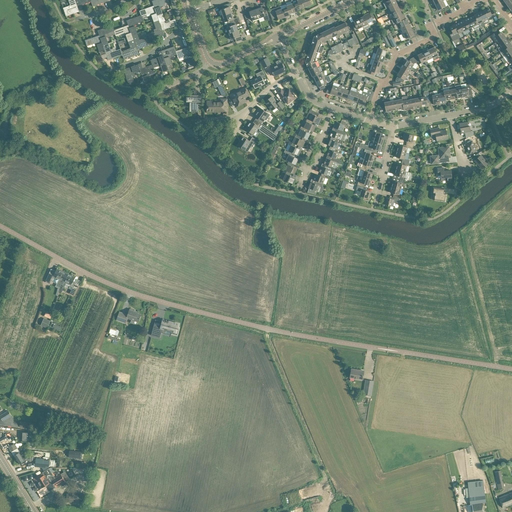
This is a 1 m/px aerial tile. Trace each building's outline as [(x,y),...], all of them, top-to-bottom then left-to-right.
[(79,11),(77,6),(74,0),(69,0),(71,5),(63,8),(66,16),(74,13),(74,12),(78,11),(79,11)] [(164,3),(169,1),(168,0),(156,0),(152,1),(154,6),(157,16),(162,14),(160,7),(165,5),(164,3)] [(295,12),(301,10),(297,0),(298,2),(292,4),(295,12)] [(300,9),(305,7),(303,0),(298,0),(297,0),(301,10),(300,9)] [(443,1),(435,5),(438,10),(444,7),(446,6),(443,1)] [(223,16),(232,13),(230,7),(231,6),(230,3),(221,6),(222,9),(221,10),(223,16)] [(392,13),(401,8),(400,6),(398,6),(397,3),(389,7),(392,13)] [(268,15),(266,10),(264,4),(261,5),(261,7),(255,9),(258,18),(268,15)] [(290,14),(295,12),(292,4),(286,6),(287,7),(286,7),(289,16),(290,15),(290,14)] [(159,20),(157,16),(154,6),(149,8),(149,7),(139,11),(141,15),(141,16),(146,15),(147,17),(151,15),(154,22),(159,20)] [(275,10),(269,12),(270,15),(276,13),(278,17),(278,19),(284,18),(281,9),(280,6),(275,8),(275,10)] [(286,7),(281,9),(284,18),(289,16),(286,7)] [(394,18),(402,14),(401,11),(402,10),(401,8),(392,13),(394,18)] [(252,20),(258,18),(255,9),(249,11),(249,10),(245,11),(248,18),(251,17),(252,20)] [(484,10),(483,10),(489,21),(493,18),(492,17),(496,16),(493,10),(490,11),(489,9),(487,10),(486,9),(484,10)] [(479,13),(484,25),(489,22),(489,21),(483,10),(481,11),(481,12),(479,13)] [(372,24),(377,22),(375,18),(373,19),(369,12),(364,15),(369,26),(373,25),(372,24)] [(232,13),(223,16),(225,22),(227,22),(228,24),(234,22),(233,19),(234,19),(232,13)] [(476,13),(474,15),(480,27),(481,26),(482,27),(484,26),(484,25),(479,13),(477,15),(476,13)] [(177,25),(175,19),(170,21),(169,19),(165,20),(162,14),(157,16),(159,20),(162,30),(164,35),(162,30),(167,28),(177,25)] [(405,16),(403,16),(402,14),(394,18),(395,18),(391,19),(394,25),(406,19),(406,18),(405,16)] [(143,21),(141,16),(141,15),(132,19),(127,21),(127,20),(127,21),(128,26),(132,35),(137,33),(134,24),(143,21)] [(359,19),(363,27),(364,30),(370,27),(369,26),(364,15),(362,16),(362,17),(359,19)] [(472,17),(469,18),(475,30),(480,27),(474,15),(473,15),(471,16),(472,17)] [(472,31),(475,30),(469,18),(467,20),(466,18),(464,19),(471,32),(472,32),(472,31)] [(358,29),(363,27),(359,19),(356,20),(355,19),(353,20),(354,23),(352,24),(356,32),(359,31),(358,29)] [(406,19),(394,25),(395,24),(397,30),(399,29),(401,28),(409,24),(406,19)] [(470,32),(471,32),(464,19),(461,21),(462,22),(460,23),(464,31),(469,29),(470,32)] [(164,35),(162,30),(159,20),(154,22),(156,29),(154,30),(155,32),(148,34),(149,39),(150,40),(159,36),(164,34),(164,35)] [(228,27),(227,27),(229,33),(229,34),(238,30),(236,24),(235,25),(234,22),(228,24),(228,27)] [(349,30),(347,26),(345,22),(340,25),(344,33),(349,30)] [(464,31),(460,23),(457,24),(457,23),(454,24),(459,34),(461,37),(463,36),(462,36),(465,34),(463,31),(464,31)] [(404,33),(412,29),(409,24),(401,28),(404,33)] [(451,30),(448,32),(453,41),(457,39),(456,38),(459,37),(459,38),(461,37),(459,34),(454,24),(451,25),(452,27),(450,28),(451,30)] [(114,31),(114,30),(112,25),(103,29),(98,31),(100,36),(103,45),(108,43),(106,36),(111,34),(110,33),(114,31)] [(338,36),(344,33),(340,25),(337,27),(336,26),(334,27),(338,36)] [(133,40),(132,35),(128,26),(124,27),(114,30),(114,31),(116,36),(125,33),(128,42),(133,40)] [(339,38),(338,36),(334,27),(331,28),(330,27),(328,28),(333,37),(334,40),(339,38)] [(327,40),(333,37),(328,28),(326,30),(326,31),(323,32),(327,40)] [(404,33),(401,35),(404,40),(414,35),(412,30),(412,29),(404,33)] [(236,41),(243,39),(242,36),(240,36),(238,30),(229,34),(231,40),(235,38),(236,41)] [(322,42),(327,40),(323,32),(318,35),(322,42)] [(497,42),(505,36),(503,34),(502,34),(500,32),(498,34),(496,32),(491,35),(497,42)] [(144,38),(140,40),(137,33),(132,35),(133,40),(137,49),(142,47),(142,48),(151,44),(150,40),(149,39),(145,41),(144,38)] [(321,45),(322,42),(318,35),(314,36),(314,37),(321,45)] [(106,54),(103,45),(100,36),(95,37),(85,40),(87,46),(92,44),(94,43),(98,46),(100,52),(101,56),(106,54)] [(498,48),(507,42),(505,39),(506,38),(505,36),(497,42),(495,44),(498,48)] [(320,47),(321,45),(314,37),(313,39),(312,39),(312,41),(313,41),(312,44),(322,48),(320,47)] [(353,38),(347,40),(350,47),(356,44),(355,42),(354,39),(353,38)] [(139,54),(137,49),(133,40),(128,42),(130,48),(128,49),(129,51),(122,54),(122,55),(124,59),(134,56),(134,55),(138,54),(139,54)] [(501,52),(511,45),(509,42),(508,43),(507,42),(498,48),(501,52)] [(116,48),(110,49),(108,43),(103,45),(106,54),(108,60),(108,59),(113,58),(122,55),(122,54),(121,49),(117,51),(116,48)] [(343,46),(342,44),(342,43),(336,45),(337,47),(338,46),(341,51),(345,49),(343,46)] [(481,53),(485,51),(479,43),(478,45),(476,46),(481,53)] [(320,53),(322,48),(312,44),(311,47),(309,47),(309,49),(318,53),(319,52),(320,53)] [(337,53),(341,51),(338,46),(337,47),(336,45),(331,48),(332,51),(335,50),(337,53)] [(503,57),(511,50),(511,48),(511,47),(511,46),(511,45),(501,52),(500,53),(503,57)] [(177,54),(176,51),(174,46),(166,49),(167,50),(162,51),(163,56),(167,65),(170,64),(172,64),(172,63),(169,57),(177,54)] [(188,63),(194,61),(188,47),(184,49),(183,48),(176,51),(177,54),(178,59),(183,57),(186,56),(188,63)] [(387,51),(378,48),(375,47),(373,52),(374,53),(376,54),(384,57),(387,51)] [(439,58),(438,55),(434,47),(429,50),(434,60),(439,58)] [(316,59),(318,53),(309,49),(308,51),(309,52),(308,55),(316,59)] [(434,60),(429,50),(423,52),(427,60),(432,58),(434,60)] [(506,61),(511,57),(511,50),(503,57),(506,61)] [(427,60),(423,52),(418,55),(421,63),(424,62),(426,65),(428,64),(427,60)] [(376,54),(374,59),(383,62),(384,57),(376,54)] [(168,70),(167,65),(163,56),(159,58),(158,57),(151,60),(152,65),(154,68),(161,65),(163,72),(168,70),(169,72),(168,70)] [(406,60),(403,65),(411,69),(414,71),(416,69),(413,67),(414,64),(418,62),(415,56),(411,59),(409,61),(406,60)] [(260,61),(264,68),(271,65),(267,58),(260,61)] [(374,59),(372,65),(381,68),(383,62),(374,59)] [(281,62),(270,67),(274,76),(285,71),(281,62)] [(310,71),(318,67),(315,62),(307,66),(310,71)] [(154,68),(152,65),(145,67),(145,68),(140,69),(138,64),(138,65),(140,70),(145,84),(150,82),(148,75),(155,72),(154,68)] [(134,72),(140,70),(138,65),(124,70),(126,74),(125,74),(129,84),(134,82),(133,78),(135,77),(134,72)] [(379,74),(381,68),(372,65),(371,70),(369,69),(367,73),(374,75),(375,72),(379,74)] [(408,74),(411,69),(403,65),(400,70),(408,74)] [(312,77),(324,71),(320,72),(318,67),(310,71),(312,77)] [(265,76),(263,70),(256,74),(257,77),(250,81),(252,85),(253,84),(255,89),(265,84),(262,77),(265,76)] [(396,80),(396,81),(400,81),(403,82),(405,80),(406,77),(408,78),(409,76),(408,75),(408,74),(400,70),(399,72),(397,75),(398,76),(396,78),(396,79),(396,80)] [(324,71),(312,77),(313,79),(314,78),(316,82),(327,77),(326,75),(325,76),(325,75),(324,72),(324,71)] [(327,83),(325,80),(326,80),(327,81),(327,82),(328,82),(329,82),(330,81),(330,80),(330,79),(330,78),(329,76),(327,77),(316,82),(319,87),(321,91),(327,86),(326,83),(327,83)] [(221,84),(217,86),(223,97),(226,97),(227,96),(221,84)] [(342,97),(345,86),(346,85),(343,84),(342,86),(340,85),(339,87),(336,96),(342,97)] [(462,87),(464,97),(465,97),(466,98),(473,97),(471,88),(469,89),(469,84),(466,85),(466,87),(462,87)] [(327,88),(326,93),(330,94),(330,93),(336,96),(339,87),(333,85),(332,88),(328,87),(327,88)] [(462,87),(461,88),(460,85),(455,86),(458,98),(464,97),(462,87)] [(350,91),(347,90),(348,87),(345,86),(342,97),(347,99),(350,91)] [(452,99),(458,98),(455,86),(450,87),(452,99)] [(446,100),(452,99),(450,87),(444,88),(446,100)] [(249,96),(245,88),(230,95),(236,106),(246,101),(244,98),(249,96)] [(287,104),(292,100),(296,97),(289,89),(284,93),(281,89),(277,92),(282,99),(283,98),(287,104)] [(353,100),(357,89),(356,92),(350,90),(350,91),(347,99),(349,100),(350,99),(353,100)] [(362,94),(359,93),(359,90),(357,89),(353,100),(357,101),(356,102),(359,103),(362,94)] [(362,94),(359,103),(364,105),(366,101),(367,99),(370,100),(373,91),(368,89),(367,93),(363,91),(362,94)] [(430,103),(429,96),(428,91),(425,91),(424,97),(420,98),(422,107),(428,106),(427,103),(430,103)] [(432,92),(429,93),(430,96),(432,96),(433,100),(433,102),(434,105),(440,104),(440,103),(439,94),(438,94),(434,95),(432,92)] [(198,102),(198,97),(198,95),(190,95),(190,97),(190,102),(190,111),(198,112),(198,102)] [(284,107),(283,105),(280,101),(277,103),(272,96),(265,102),(272,111),(276,107),(279,111),(284,107)] [(407,96),(402,97),(402,99),(402,101),(404,110),(410,109),(408,100),(407,96)] [(396,100),(395,98),(393,98),(393,101),(390,101),(392,111),(398,109),(396,100)] [(219,111),(227,111),(227,99),(221,99),(221,103),(212,102),(212,101),(207,101),(207,112),(218,112),(218,111),(219,111)] [(415,108),(416,108),(414,99),(408,100),(410,109),(413,109),(413,110),(415,109),(415,108)] [(382,101),(379,110),(385,109),(386,112),(392,111),(390,101),(385,102),(385,101),(383,100),(382,101)] [(258,112),(255,116),(256,117),(263,122),(265,119),(264,118),(267,113),(264,110),(259,107),(257,111),(258,112)] [(307,119),(313,122),(313,121),(318,124),(321,118),(315,115),(316,112),(310,109),(308,113),(311,114),(309,120),(307,119)] [(312,124),(313,122),(307,119),(305,121),(304,124),(305,124),(304,127),(307,129),(308,129),(313,132),(316,126),(312,124)] [(347,126),(348,123),(342,120),(340,123),(335,121),(333,127),(338,129),(343,131),(343,130),(345,125),(347,126)] [(247,125),(245,129),(249,132),(253,134),(256,129),(257,130),(259,128),(259,127),(253,122),(251,121),(248,126),(247,125)] [(467,138),(474,135),(473,131),(471,131),(470,126),(468,126),(467,122),(459,124),(461,133),(466,132),(467,138)] [(259,127),(259,128),(274,139),(277,135),(261,124),(259,127)] [(307,129),(304,127),(301,126),(299,129),(300,130),(298,135),(300,136),(307,139),(310,134),(306,132),(307,129)] [(437,141),(443,139),(448,138),(446,130),(440,131),(439,128),(430,130),(431,136),(436,135),(437,141)] [(347,132),(343,130),(343,131),(338,129),(337,132),(332,130),(330,136),(336,139),(337,138),(339,139),(340,139),(342,134),(346,135),(347,132)] [(384,139),(385,136),(382,135),(383,132),(381,131),(377,130),(376,133),(373,132),(372,136),(370,141),(382,145),(384,139)] [(298,135),(293,133),(292,136),(294,137),(292,142),(299,146),(299,145),(302,147),(305,141),(299,138),(300,136),(298,135)] [(415,141),(413,140),(414,135),(405,133),(403,140),(408,141),(407,144),(414,146),(415,141)] [(237,146),(244,150),(250,141),(243,137),(241,140),(240,142),(239,142),(237,146)] [(475,143),(473,140),(472,137),(466,139),(467,143),(465,144),(464,145),(466,148),(467,148),(468,148),(468,149),(467,149),(470,154),(472,153),(473,153),(477,151),(480,150),(478,146),(475,148),(474,144),(475,143)] [(344,140),(340,139),(339,139),(337,138),(336,139),(335,141),(330,139),(328,145),(335,148),(337,149),(341,150),(343,144),(342,144),(344,140)] [(299,146),(292,142),(289,141),(289,142),(285,149),(289,151),(296,154),(298,155),(301,150),(297,148),(299,146)] [(382,145),(370,141),(369,141),(368,146),(365,145),(363,149),(365,149),(371,151),(372,148),(380,151),(382,145)] [(436,155),(430,156),(431,164),(439,163),(449,162),(448,158),(449,157),(449,153),(450,153),(449,146),(447,147),(447,146),(445,146),(440,147),(438,148),(439,155),(436,155)] [(342,150),(341,150),(337,149),(335,148),(334,151),(329,149),(327,155),(328,156),(336,159),(336,158),(338,153),(341,154),(342,150)] [(294,157),(296,154),(289,151),(285,149),(284,152),(285,153),(285,154),(286,156),(287,157),(286,160),(288,161),(295,164),(298,159),(294,157)] [(375,155),(370,154),(371,151),(365,149),(364,152),(366,152),(364,158),(373,161),(375,155)] [(397,151),(395,157),(404,159),(406,153),(397,150),(397,151)] [(479,153),(473,156),(476,159),(475,161),(482,169),(484,167),(485,167),(486,167),(485,166),(488,163),(479,153)] [(341,160),(336,158),(336,159),(328,156),(327,158),(326,158),(323,164),(326,165),(333,167),(334,168),(336,168),(338,163),(340,164),(341,160)] [(357,165),(357,166),(359,166),(365,168),(366,165),(371,167),(373,161),(364,158),(361,157),(359,163),(358,163),(357,165)] [(293,167),(295,164),(288,161),(287,164),(288,164),(285,169),(285,170),(291,172),(293,174),(294,174),(297,169),(293,167)] [(408,166),(409,163),(403,161),(402,164),(397,163),(396,169),(405,171),(407,166),(408,166)] [(331,176),(334,168),(333,167),(326,165),(325,167),(321,166),(319,172),(322,173),(328,176),(328,175),(331,176)] [(359,166),(358,169),(359,169),(361,170),(360,172),(363,173),(362,177),(371,179),(373,174),(364,171),(365,168),(359,166)] [(448,180),(448,183),(452,182),(451,170),(444,171),(444,168),(438,168),(438,174),(441,173),(441,179),(448,178),(448,180)] [(285,170),(285,169),(283,172),(286,174),(283,179),(293,184),(296,178),(292,177),(293,174),(291,172),(285,170)] [(405,172),(405,171),(396,169),(394,175),(399,176),(399,179),(405,180),(407,181),(408,176),(407,176),(408,172),(405,172)] [(328,176),(322,173),(321,176),(316,174),(313,180),(317,181),(323,183),(325,178),(327,179),(328,176)] [(371,179),(362,177),(358,175),(357,179),(359,179),(357,184),(363,186),(364,184),(369,185),(371,179)] [(404,185),(405,180),(399,179),(398,182),(393,181),(392,186),(401,189),(402,185),(404,185)] [(323,184),(323,183),(317,181),(316,184),(310,182),(308,188),(320,192),(323,184)] [(362,189),(363,186),(357,184),(356,190),(360,192),(359,196),(368,199),(370,192),(362,189)] [(399,195),(401,189),(392,186),(390,193),(395,194),(394,196),(400,198),(401,195),(399,195)] [(444,188),(439,188),(433,187),(432,193),(435,193),(434,200),(446,202),(447,194),(443,194),(443,192),(444,192),(444,188)] [(399,203),(400,198),(394,196),(394,199),(385,197),(383,204),(393,206),(394,202),(399,203)] [(49,273),(46,280),(49,282),(52,275),(55,276),(60,279),(57,286),(60,287),(58,290),(59,291),(60,287),(67,274),(57,269),(56,271),(51,269),(49,273)] [(59,291),(59,293),(61,294),(66,283),(71,286),(73,287),(72,289),(69,294),(74,296),(77,288),(73,287),(75,282),(73,281),(75,277),(67,274),(60,287),(59,291)] [(138,322),(139,319),(141,315),(134,312),(135,311),(130,309),(128,315),(119,312),(117,320),(125,323),(127,318),(138,322)] [(44,319),(41,326),(48,329),(50,321),(44,319)] [(177,328),(178,324),(163,320),(161,327),(154,325),(151,335),(159,338),(161,332),(162,333),(163,329),(172,331),(171,334),(177,335),(179,329),(177,328)] [(118,335),(119,329),(110,327),(109,333),(118,335)] [(362,379),(363,377),(363,372),(356,370),(352,369),(350,378),(362,379)] [(374,381),(366,380),(363,394),(371,396),(374,381)] [(0,423),(0,424),(18,426),(8,410),(0,415),(0,423)] [(28,438),(29,432),(21,432),(21,442),(25,443),(32,443),(32,438),(28,438)] [(24,460),(30,461),(30,457),(22,457),(19,452),(14,456),(19,464),(24,460)] [(40,485),(54,477),(49,469),(44,472),(46,474),(44,475),(43,473),(37,477),(38,479),(37,479),(40,485)] [(501,470),(495,472),(498,483),(496,483),(497,489),(505,488),(501,470)] [(66,481),(61,474),(55,478),(54,477),(40,485),(42,488),(46,485),(50,490),(56,487),(66,481)] [(471,505),(463,506),(464,511),(484,511),(482,503),(485,502),(485,498),(483,483),(468,484),(469,488),(471,505)] [(511,492),(499,498),(501,503),(503,508),(511,503),(511,492)] [(66,493),(66,502),(81,504),(82,495),(66,493)]
